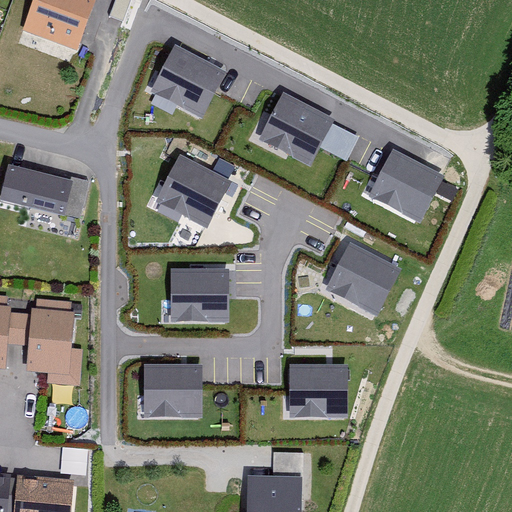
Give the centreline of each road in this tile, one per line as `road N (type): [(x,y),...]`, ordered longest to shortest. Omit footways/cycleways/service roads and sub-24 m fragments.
road 1 (unclassified): [(352,511),(487,144),(511,100)]
road 2 (track): [(487,144),(184,0)]
